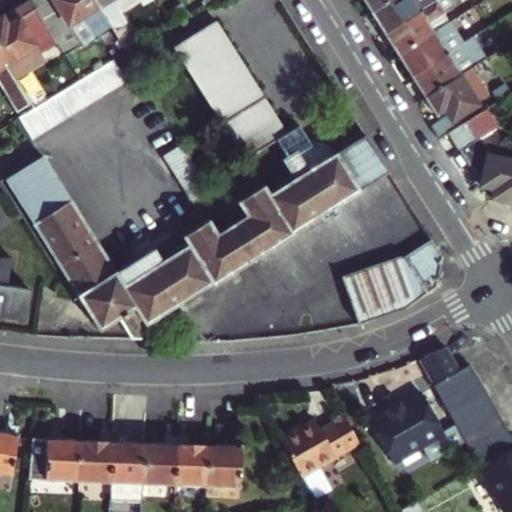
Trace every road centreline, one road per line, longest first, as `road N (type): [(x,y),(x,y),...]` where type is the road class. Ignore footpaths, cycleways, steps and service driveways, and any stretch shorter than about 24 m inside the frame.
road 1 (residential): [(0,357),(159,370),(324,357),(409,333),(490,284)]
road 2 (residential): [(316,0),(490,284)]
